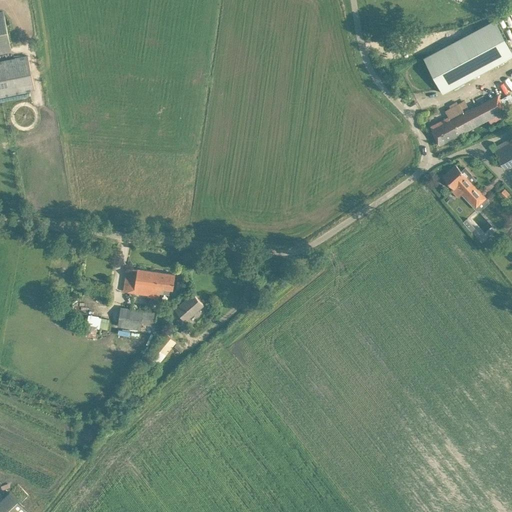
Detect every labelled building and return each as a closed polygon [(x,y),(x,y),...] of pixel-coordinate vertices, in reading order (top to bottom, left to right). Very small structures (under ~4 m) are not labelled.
[(3,11),(0,11),(0,53),(11,51),(3,11)] [(424,57),(443,93),(511,55),(511,50),(495,19),(424,57)] [(0,61),(0,96),(35,89),(28,56),(0,61)] [(430,126),(439,144),(505,110),(497,94),(464,111),(459,103),(445,111),(449,117),(430,126)] [(511,140),(494,151),(504,168),(511,163),(511,140)] [(457,185),(476,206),(485,197),(455,164),(443,176),(454,188),(457,185)] [(504,188),(500,192),(505,197),(509,193),(504,188)] [(466,219),(463,222),(471,232),(475,228),(466,219)] [(153,297),(159,298),(161,288),(173,290),(175,274),(127,267),(124,291),(153,295),(153,297)] [(101,300),(107,301),(110,284),(87,281),(85,293),(102,296),(101,300)] [(175,309),(186,320),(203,305),(193,293),(175,309)] [(122,307),(119,326),(141,329),(142,323),(143,323),(148,324),(154,325),(156,325),(158,312),(122,307)] [(85,335),(96,337),(96,335),(100,336),(103,316),(89,314),(85,335)] [(134,370),(146,379),(176,341),(165,332),(134,370)] [(29,511),(9,491),(4,496),(19,511),(29,511)]
